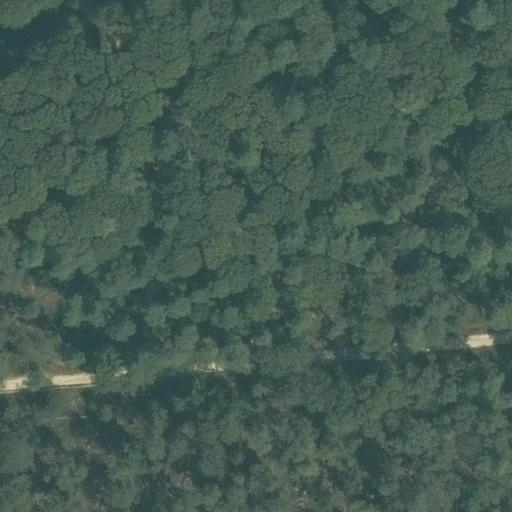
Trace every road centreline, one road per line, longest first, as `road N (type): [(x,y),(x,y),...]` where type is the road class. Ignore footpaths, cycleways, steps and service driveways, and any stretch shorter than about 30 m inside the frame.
road 1 (track): [(0,384),(511,336)]
road 2 (track): [(84,375),(92,511)]
